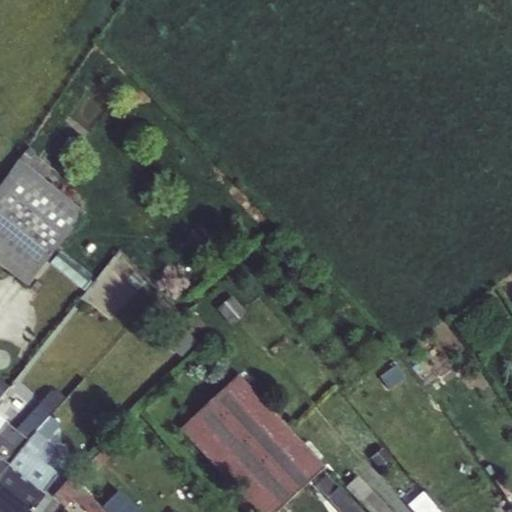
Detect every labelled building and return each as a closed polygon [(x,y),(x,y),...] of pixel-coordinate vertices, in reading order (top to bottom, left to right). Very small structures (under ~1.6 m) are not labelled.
[(19,160),(0,186),(0,267),(26,288),(61,244),(63,246),(60,251),(49,265),(81,290),(91,277),(78,266),(82,260),(80,258),(101,232),(83,217),(85,215),(19,160)] [(237,376),(179,430),(255,511),(279,511),(325,470),(237,376)] [(0,477),(49,417),(62,401),(51,391),(16,431),(0,417),(0,477)] [(49,417),(0,477),(0,511),(31,511),(57,475),(36,457),(58,427),(49,417)] [(382,449),(369,459),(379,472),(392,461),(382,449)] [(104,511),(86,492),(95,482),(86,473),(77,482),(69,477),(50,497),(65,510),(74,501),(84,511),(104,511)] [(326,500),(341,486),(329,474),(314,487),(326,500)] [(344,489),(365,511),(389,511),(357,477),(344,489)] [(341,486),(326,500),(337,511),(365,511),(344,489),(341,486)] [(511,511),(511,508),(505,499),(494,506),(498,511),(511,511)]
